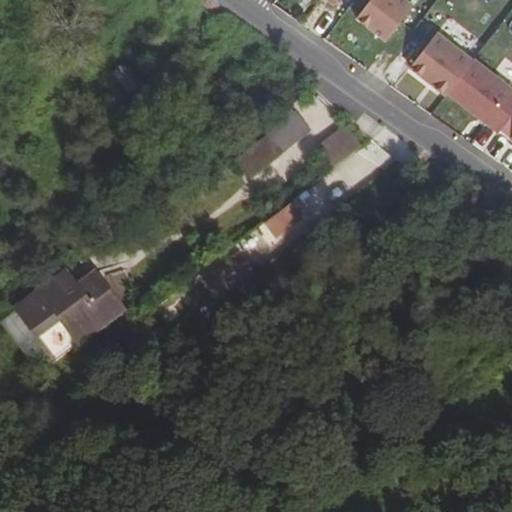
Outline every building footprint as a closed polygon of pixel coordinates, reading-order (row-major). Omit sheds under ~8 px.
[(372,0),(359,18),(389,40),(416,5),(408,0),(372,0)] [(451,92),(476,59),(440,32),(413,67),(449,94),(451,92)] [(451,92),(502,131),(511,118),(511,84),(477,58),(476,59),(451,92)] [(251,179),(309,133),(294,115),(236,161),(251,179)] [(275,235),(290,224),(281,213),(265,224),(275,235)] [(396,274),(429,248),(424,242),(421,243),(417,238),(386,262),(396,274)] [(197,280),(213,301),(251,272),(235,251),(197,280)] [(56,360),(123,311),(97,275),(77,289),(65,274),(17,309),(56,360)] [(165,327),(179,317),(170,305),(156,315),(165,327)] [(423,491),(448,473),(441,463),(415,481),(423,491)] [(393,511),(423,491),(413,478),(395,491),(392,488),(370,503),(375,511),(393,511)]
